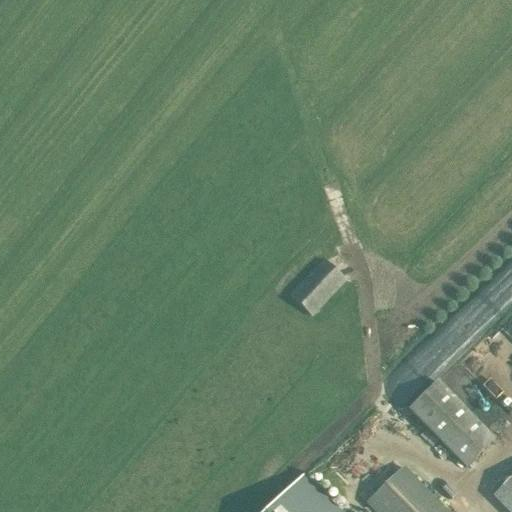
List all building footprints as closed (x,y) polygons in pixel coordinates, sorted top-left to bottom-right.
[(289,296),(311,318),(346,282),(324,260),(289,296)] [(511,262),(400,373),(409,381),(427,362),(440,375),(511,304),(511,262)] [(511,313),(488,335),(511,361),(511,313)] [(464,469),(493,441),(437,383),(409,411),(464,469)] [(367,441),(340,463),(351,477),(378,455),(367,441)] [(366,504),(374,511),(445,511),(402,468),(366,504)] [(334,511),(302,478),(267,511),(334,511)] [(511,511),(511,478),(493,497),(508,511),(511,511)]
